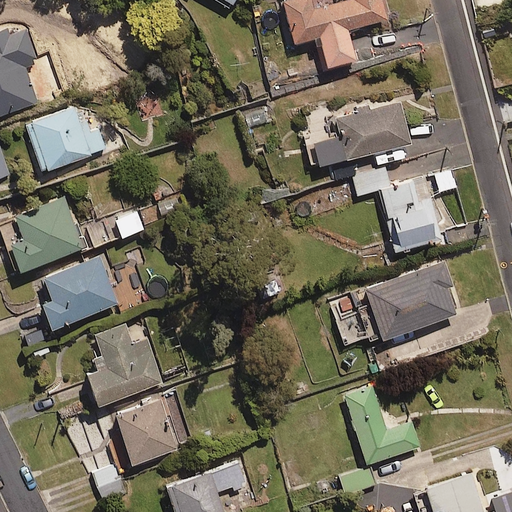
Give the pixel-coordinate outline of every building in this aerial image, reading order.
[(238,0),(216,0),(233,9),(238,0)] [(388,18),(383,0),(348,0),(314,8),(312,0),(285,0),(282,1),(292,43),(317,37),(326,71),(356,63),(348,28),(388,18)] [(10,35),(8,29),(0,31),(0,113),(39,101),(28,67),(39,64),(28,29),(10,35)] [(357,106),(359,112),(336,118),(340,135),(313,141),(318,164),(412,141),(402,102),(375,108),(373,102),(357,106)] [(92,135),(82,107),(27,125),(42,171),(106,150),(100,132),(92,135)] [(0,140),(0,177),(11,173),(0,140)] [(414,202),(409,182),(392,186),(387,167),(354,175),(360,195),(379,190),(394,249),(441,237),(431,198),(414,202)] [(450,167),(433,172),(439,191),(456,186),(450,167)] [(17,220),(24,241),(11,245),(21,272),(83,251),(67,203),(17,220)] [(136,209),(87,225),(93,243),(142,226),(136,209)] [(53,331),(117,307),(100,261),(45,282),(52,300),(43,303),(53,331)] [(360,309),(356,295),(334,302),(348,345),(370,338),(371,342),(457,314),(449,289),(455,287),(447,262),(366,288),(371,305),(360,309)] [(275,279),(254,285),(259,300),(280,293),(275,279)] [(98,371),(88,374),(98,405),(162,386),(149,344),(132,349),(126,328),(96,337),(102,357),(94,359),(98,371)] [(389,428),(375,387),(346,397),(367,464),(423,446),(415,420),(389,428)] [(179,448),(161,399),(117,414),(135,464),(179,448)] [(93,471),(104,500),(126,492),(114,463),(93,471)] [(243,487),(242,482),(244,482),(238,463),(169,487),(177,511),(225,511),(218,491),(232,486),(233,491),(243,487)] [(375,485),(369,468),(339,478),(345,495),(375,485)] [(484,511),(472,475),(426,490),(432,511),(484,511)] [(495,511),(511,511),(511,492),(491,499),(495,511)]
